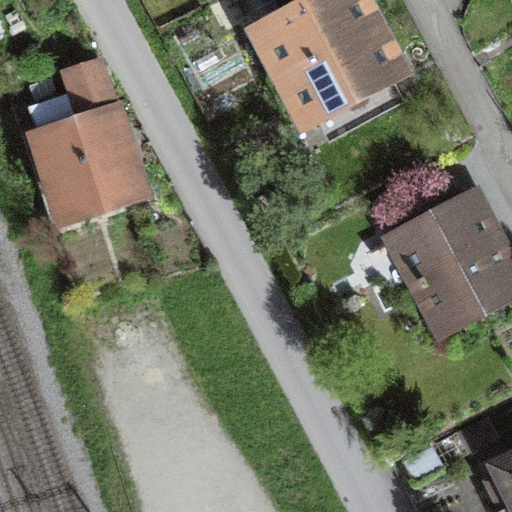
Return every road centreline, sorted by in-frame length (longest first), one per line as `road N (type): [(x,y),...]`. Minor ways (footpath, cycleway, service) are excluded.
road 1 (residential): [(378,511),(101,0)]
road 2 (residential): [(425,0),(511,158)]
